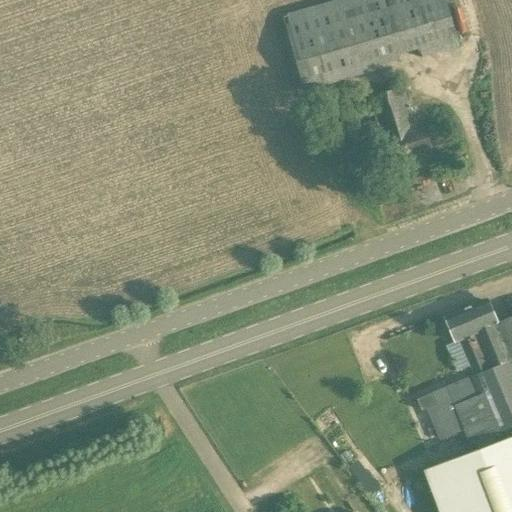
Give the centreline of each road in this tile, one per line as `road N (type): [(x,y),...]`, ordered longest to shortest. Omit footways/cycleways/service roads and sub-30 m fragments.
road 1 (unclassified): [(0,384),(511,198)]
road 2 (secondary): [(0,435),(511,249)]
